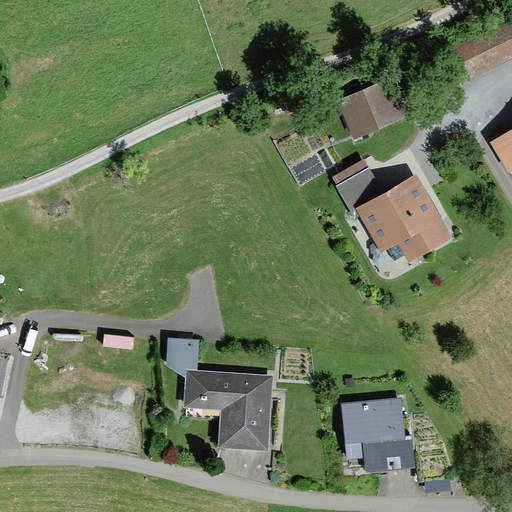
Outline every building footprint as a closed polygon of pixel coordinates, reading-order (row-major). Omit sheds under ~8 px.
[(465,82),(511,59),(511,18),(450,49),(465,82)] [(354,138),(407,115),(389,76),(337,99),(354,138)] [(511,126),(490,140),(509,172),(511,170),(511,126)] [(367,166),(362,158),(331,176),(336,184),(335,185),(355,218),(360,215),(381,251),(387,248),(394,260),(405,254),(408,260),(452,235),(416,172),(383,191),(368,165),(367,166)] [(268,448),(272,374),(198,370),(199,339),(167,337),(165,366),(185,377),(183,407),(219,409),(217,446),(268,448)] [(400,396),(340,402),(346,459),(364,458),(365,471),(415,466),(411,433),(405,434),(400,396)] [(450,478),(424,481),(425,493),(451,489),(450,478)]
